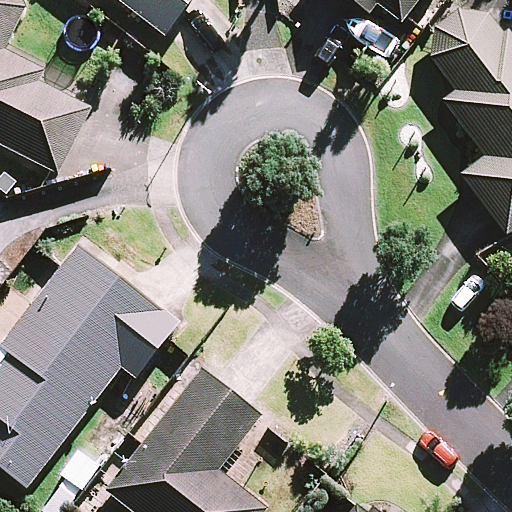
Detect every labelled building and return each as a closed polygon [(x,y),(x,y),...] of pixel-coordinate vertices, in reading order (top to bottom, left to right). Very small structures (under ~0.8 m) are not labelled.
[(30,0),(0,0),(0,147),(54,176),(88,111),(38,85),(42,76),(2,55),(30,0)] [(114,0),(164,38),(193,0),(114,0)] [(421,0),(346,0),(366,16),(375,5),(400,26),(421,0)] [(511,38),(483,0),(421,47),(456,93),(442,103),(485,160),(461,178),(506,237),(511,232),(511,38)] [(176,327),(80,251),(2,350),(10,357),(0,369),(0,469),(26,489),(120,369),(134,380),(176,327)] [(204,373),(161,426),(107,493),(129,511),(266,511),(216,471),(259,418),(204,373)]
